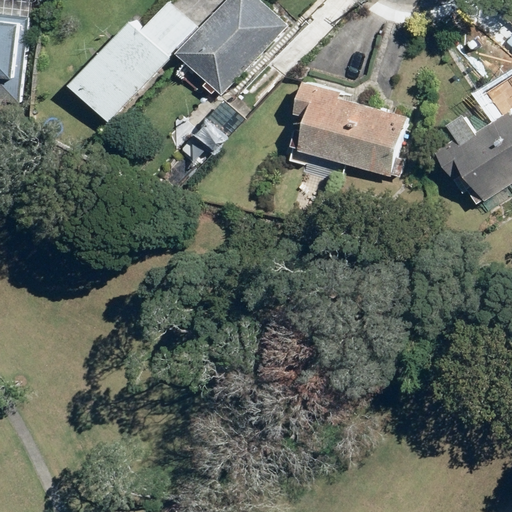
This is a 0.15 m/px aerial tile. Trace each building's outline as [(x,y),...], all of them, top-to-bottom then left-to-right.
[(174,0),(151,24),(143,15),(71,89),(110,127),(182,54),(178,50),(205,22),(181,0),(174,0)] [(236,0),(189,47),(231,89),(298,21),(276,0),(236,0)] [(0,13),(0,69),(27,73),(36,19),(0,13)] [(317,75),(306,108),(321,112),(316,126),(309,124),(304,141),(400,172),(419,113),(351,91),(353,87),(317,75)] [(477,166),(496,195),(511,184),(511,81),(508,84),(511,89),(511,111),(488,127),(476,108),(460,119),(468,133),(449,146),(466,173),(477,166)] [(224,145),(251,112),(232,97),(205,130),(224,145)]
